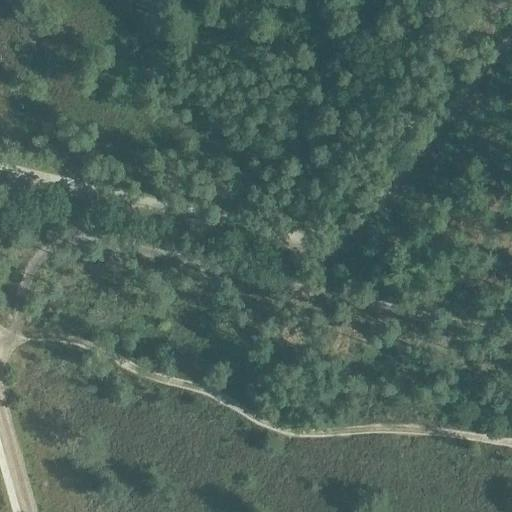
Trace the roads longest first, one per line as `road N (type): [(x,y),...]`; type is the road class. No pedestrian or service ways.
road 1 (track): [(511,62),(373,224),(349,244),(319,252),(0,178)]
road 2 (unknown): [(511,346),(86,246),(57,247),(35,262),(16,319),(0,330)]
